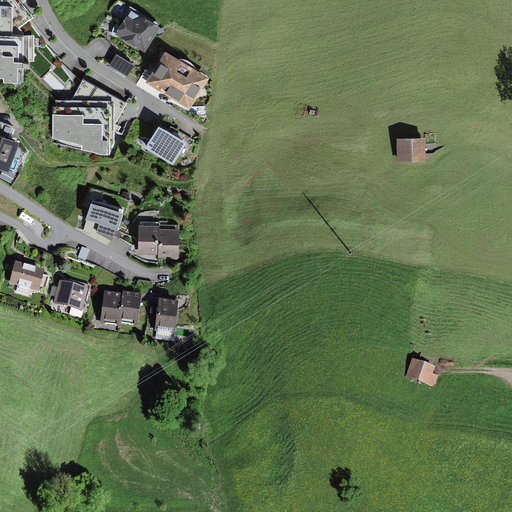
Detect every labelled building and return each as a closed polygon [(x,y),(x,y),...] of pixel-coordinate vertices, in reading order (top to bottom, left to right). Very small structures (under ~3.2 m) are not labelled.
[(34,18),(19,0),(0,0),(0,78),(3,79),(3,83),(18,84),(17,68),(23,69),(23,62),(34,61),(34,36),(24,36),(19,28),(34,18)] [(142,49),(155,28),(128,11),(115,32),(142,49)] [(118,51),(111,64),(130,74),(137,61),(118,51)] [(204,79),(164,55),(148,80),(189,105),(204,79)] [(73,101),(56,101),(52,143),(109,155),(115,123),(126,103),(84,80),(73,101)] [(0,167),(5,170),(15,143),(6,140),(11,126),(0,122),(0,167)] [(158,127),(146,146),(173,162),(179,153),(185,157),(194,142),(179,133),(176,138),(158,127)] [(424,136),(396,137),(398,163),(426,162),(424,136)] [(120,210),(91,200),(85,219),(114,228),(120,210)] [(139,251),(160,250),(160,226),(160,222),(139,222),(139,251)] [(177,225),(160,226),(160,250),(160,254),(177,254),(177,225)] [(14,266),(9,284),(35,291),(40,273),(14,266)] [(88,293),(59,285),(58,290),(52,289),(50,295),(57,297),(54,306),(72,310),(70,316),(81,319),(88,293)] [(121,294),(120,299),(118,316),(137,319),(140,296),(121,294)] [(117,319),(118,316),(120,299),(104,297),(102,317),(117,319)] [(154,328),(172,330),(175,306),(156,304),(154,328)] [(435,369),(411,361),(406,379),(435,389),(439,377),(433,375),(435,369)]
